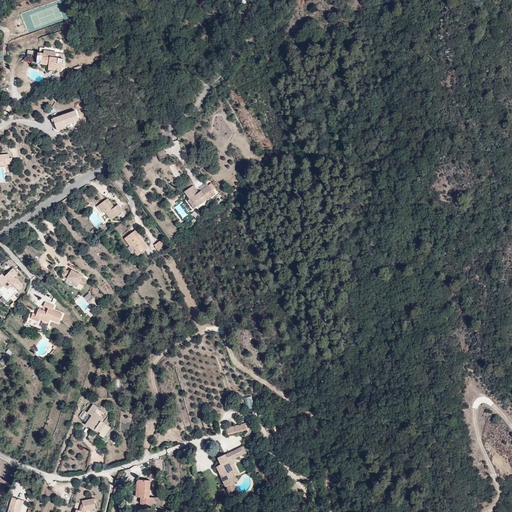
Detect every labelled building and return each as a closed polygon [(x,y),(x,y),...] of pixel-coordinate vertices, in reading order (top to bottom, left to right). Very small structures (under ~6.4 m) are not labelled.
[(41,58),(43,58),(43,54),(50,55),(50,58),(58,59),(58,63),(58,64),(62,64),(63,58),(65,58),(66,52),(64,52),(64,48),(57,47),(57,46),(46,45),(46,47),(38,46),(37,56),(37,58),(41,58)] [(56,126),(63,124),(78,118),(75,109),(51,117),(54,123),(55,123),(56,126)] [(168,157),(165,150),(159,152),(161,159),(168,157)] [(170,166),(175,177),(180,175),(174,164),(170,166)] [(207,200),(215,195),(209,185),(199,192),(194,185),(184,192),(189,198),(190,198),(196,207),(202,204),(198,199),(204,195),(207,200)] [(204,195),(198,199),(202,204),(207,200),(204,195)] [(107,200),(100,207),(106,213),(113,219),(123,209),(117,204),(114,207),(107,200)] [(106,213),(100,207),(98,209),(103,215),(106,213)] [(137,250),(134,252),(137,256),(142,252),(140,250),(143,248),(145,250),(148,247),(138,234),(135,237),(131,232),(124,239),(129,246),(132,244),(137,250)] [(159,254),(166,248),(160,242),(153,248),(159,254)] [(0,276),(0,284),(2,287),(6,290),(11,285),(17,291),(21,287),(13,279),(12,280),(10,278),(11,277),(14,273),(11,270),(2,279),(0,276)] [(72,274),(72,275),(67,282),(78,289),(80,288),(84,290),(87,284),(83,281),(84,280),(72,274)] [(67,282),(72,275),(67,275),(68,279),(62,280),(62,283),(67,282)] [(55,308),(51,306),(49,311),(48,310),(46,314),(38,310),(36,315),(40,316),(38,321),(47,326),(49,322),(58,325),(62,316),(54,312),(55,308)] [(45,331),(47,326),(38,321),(34,320),(36,316),(32,314),(31,317),(28,316),(25,326),(39,332),(40,329),(45,331)] [(56,349),(50,343),(47,345),(52,350),(50,351),(52,353),(56,349)] [(245,398),(247,409),(254,408),(252,396),(245,398)] [(87,424),(94,427),(95,414),(94,413),(95,412),(95,408),(91,405),(86,413),(91,416),(87,424)] [(102,432),(100,434),(105,437),(111,426),(102,421),(103,418),(95,414),(94,427),(102,432)] [(227,433),(247,429),(246,423),(226,428),(227,433)] [(216,466),(225,486),(237,481),(235,475),(230,464),(228,460),(236,457),(246,453),(244,447),(225,455),(224,454),(217,457),(220,464),(216,466)] [(233,462),(230,464),(235,475),(238,474),(233,462)] [(139,503),(146,504),(147,497),(148,480),(140,480),(137,482),(135,496),(140,496),(139,503)] [(233,483),(225,486),(228,493),(234,490),(233,483)] [(22,511),(26,501),(15,498),(13,507),(11,511),(22,511)] [(96,508),(96,503),(82,503),(82,506),(81,506),(78,511),(77,511),(73,511),(72,511),(93,511),(93,508),(96,508)]
